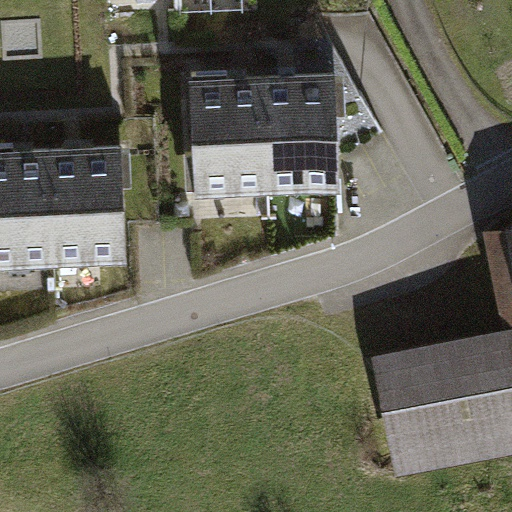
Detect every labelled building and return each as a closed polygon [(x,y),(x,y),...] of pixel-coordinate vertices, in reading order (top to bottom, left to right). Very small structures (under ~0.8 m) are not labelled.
[(270,185),(267,77),(231,78),(231,70),(198,71),(200,151),(190,151),(191,187),(270,185)] [(349,74),(267,77),(271,185),(341,183),(338,111),(350,111),(349,74)] [(0,259),(55,258),(51,150),(16,151),(16,144),(0,144),(0,259)] [(133,147),(52,150),(55,258),(125,256),(123,184),(134,184),(133,147)] [(401,458),(511,435),(511,333),(382,359),(401,458)]
